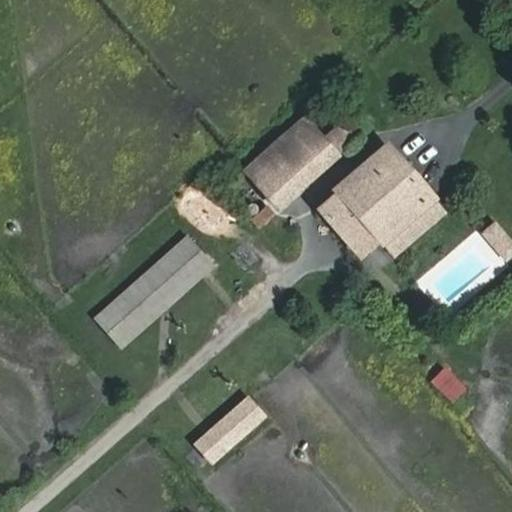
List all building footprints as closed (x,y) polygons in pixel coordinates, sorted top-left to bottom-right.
[(338,140),(322,123),(257,178),(293,214),(371,150),(352,127),(338,140)] [(375,269),(441,212),(399,164),(333,222),(375,269)] [(511,229),(497,242),(511,256),(511,229)] [(124,340),(216,258),(204,244),(112,327),(124,340)] [(124,340),(136,354),(229,271),(216,258),(124,340)] [(452,403),(467,390),(451,371),(436,385),(452,403)] [(250,395),(192,443),(212,467),(270,418),(250,395)]
